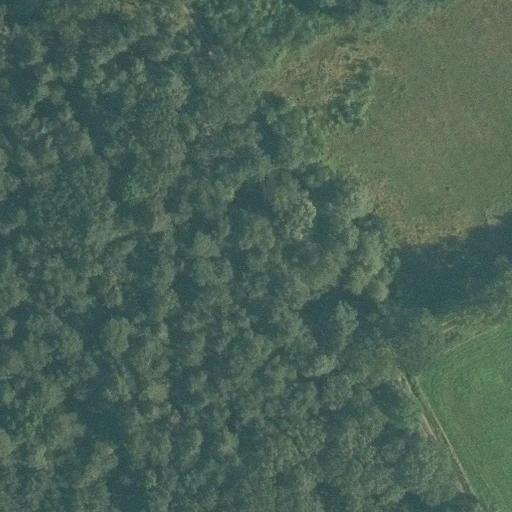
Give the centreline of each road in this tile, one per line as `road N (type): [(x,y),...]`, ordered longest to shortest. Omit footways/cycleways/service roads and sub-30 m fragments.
road 1 (track): [(187,0),(392,349)]
road 2 (track): [(392,349),(473,511)]
road 3 (track): [(392,349),(511,291)]
